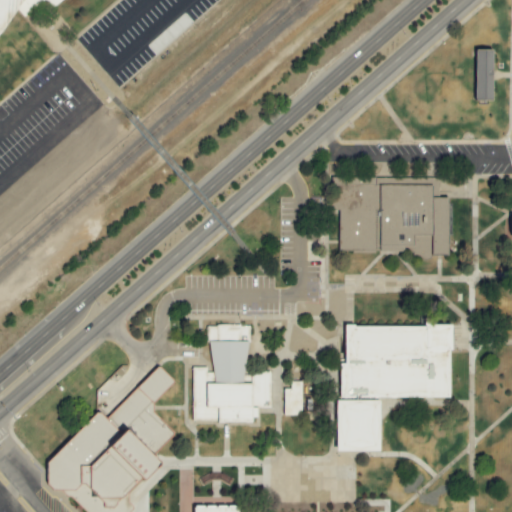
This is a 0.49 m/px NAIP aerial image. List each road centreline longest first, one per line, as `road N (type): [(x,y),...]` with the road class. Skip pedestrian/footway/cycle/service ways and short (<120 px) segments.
road 1 (trunk): [(0,409),(463,0)]
road 2 (trunk): [(424,0),(0,375)]
